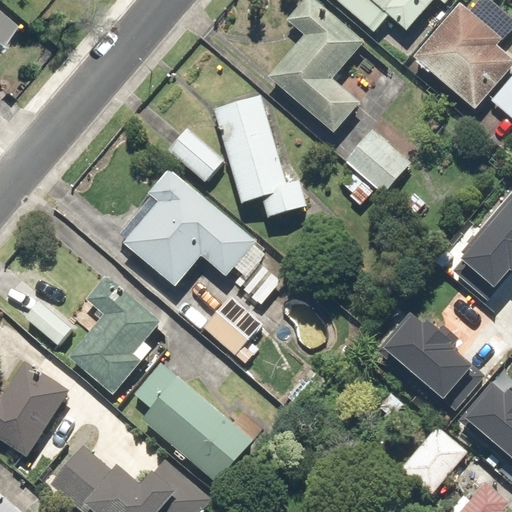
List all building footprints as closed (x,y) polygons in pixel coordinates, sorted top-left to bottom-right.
[(371,43),(320,0),(310,0),(292,21),(310,36),(274,78),(341,137),(369,105),(340,79),(371,43)] [(340,0),(381,34),(396,16),(415,32),(442,0),(340,0)] [(421,57),(483,110),(511,76),(511,53),(501,44),(506,38),(467,4),(421,57)] [(0,44),(16,27),(0,13),(0,44)] [(511,85),(497,102),(511,115),(511,85)] [(294,185),(267,97),(221,111),(249,204),(271,198),(278,220),(315,209),(307,182),(294,185)] [(228,163),(192,130),(173,150),(210,183),(228,163)] [(360,169),(383,189),(390,195),(417,164),(377,130),(351,161),(360,169)] [(383,189),(360,169),(344,189),(367,208),(383,189)] [(241,272),(246,277),(236,289),(262,311),(286,283),(263,264),(273,252),(178,172),(125,236),(135,244),(131,249),(181,290),(209,257),(235,279),(241,272)] [(488,230),(465,256),(506,292),(511,285),(511,215),(494,236),(488,230)] [(73,358),(118,399),(160,352),(151,344),(167,326),(115,279),(96,301),(112,316),(73,358)] [(265,325),(233,298),(206,330),(239,357),(265,325)] [(75,330),(45,303),(28,321),(59,349),(75,330)] [(417,307),(376,353),(457,424),(497,378),(417,307)] [(75,389),(36,364),(11,401),(0,393),(0,437),(30,458),(75,389)] [(141,398),(157,411),(149,421),(224,486),(261,443),(185,378),(169,365),(141,398)] [(330,382),(315,369),(291,397),(306,410),(330,382)] [(511,395),(501,385),(463,426),(511,471),(511,395)] [(475,453),(443,427),(407,470),(439,496),(475,453)] [(205,511),(217,500),(172,459),(149,484),(129,467),(120,475),(89,447),(52,489),(77,511),(95,511),(98,510),(100,511),(205,511)] [(511,511),(511,500),(493,483),(477,501),(471,495),(456,511),(511,511)] [(34,511),(22,511),(0,493),(0,511),(62,511),(46,498),(42,502),(34,511)]
